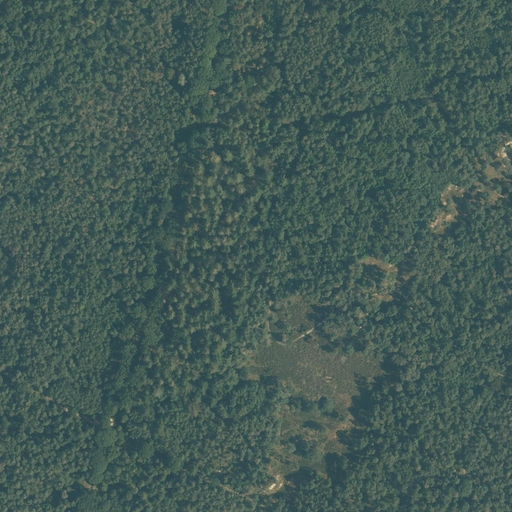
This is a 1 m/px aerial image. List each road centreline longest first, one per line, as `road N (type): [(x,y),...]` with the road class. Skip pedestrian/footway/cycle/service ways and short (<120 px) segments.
road 1 (track): [(227,0),(86,511)]
road 2 (track): [(293,113),(299,147),(266,221),(262,267),(273,337),(285,345),(360,301),(397,291),(458,349),(505,379)]
road 3 (track): [(511,201),(426,93),(293,113)]
